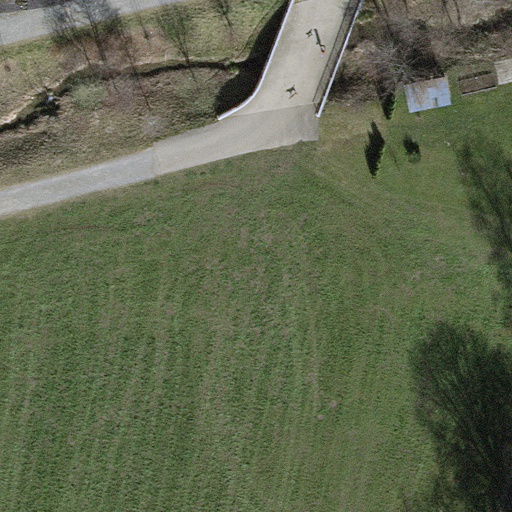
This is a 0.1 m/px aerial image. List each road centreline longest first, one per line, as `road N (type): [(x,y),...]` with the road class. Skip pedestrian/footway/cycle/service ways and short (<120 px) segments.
road 1 (track): [(325,0),(275,131),(0,200)]
road 2 (track): [(0,38),(147,0)]
